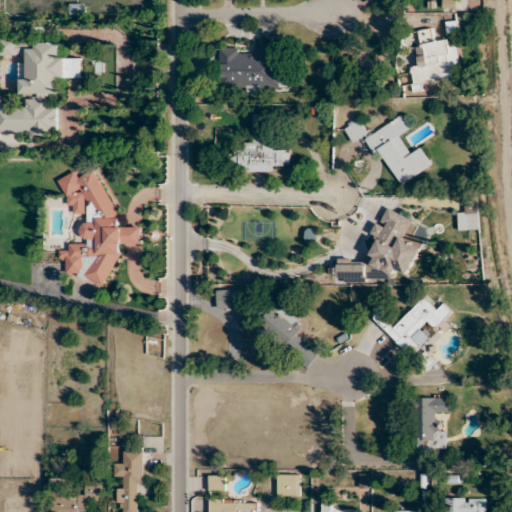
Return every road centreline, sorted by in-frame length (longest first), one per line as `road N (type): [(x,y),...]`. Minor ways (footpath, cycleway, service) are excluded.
road 1 (residential): [(179,511),(179,0)]
road 2 (residential): [(179,375),(348,372)]
road 3 (residential): [(179,191),(343,195)]
road 4 (residential): [(179,16),(335,13)]
